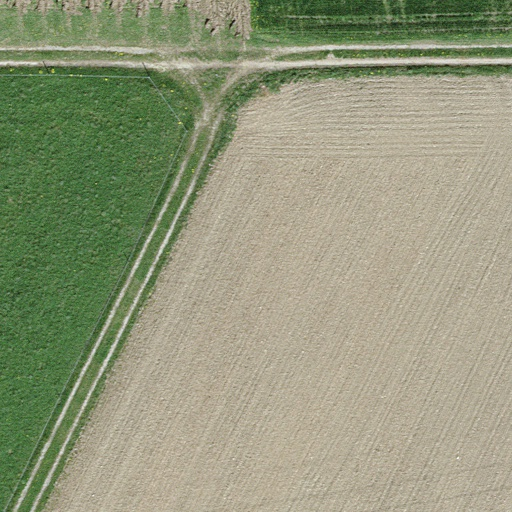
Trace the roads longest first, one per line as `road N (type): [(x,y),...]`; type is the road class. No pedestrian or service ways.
road 1 (track): [(511,52),(0,55)]
road 2 (track): [(3,511),(227,53)]
